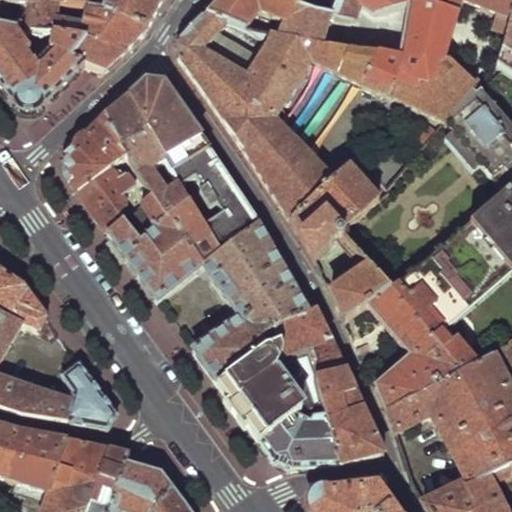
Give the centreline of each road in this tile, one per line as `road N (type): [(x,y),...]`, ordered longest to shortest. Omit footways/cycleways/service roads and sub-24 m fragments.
road 1 (residential): [(151,54),(228,153),(323,305),(393,475)]
road 2 (tertiary): [(5,183),(176,418)]
road 3 (residential): [(5,183),(151,54)]
road 4 (residential): [(0,420),(115,442),(141,440),(176,418)]
road 5 (residential): [(251,511),(305,482),(393,475)]
